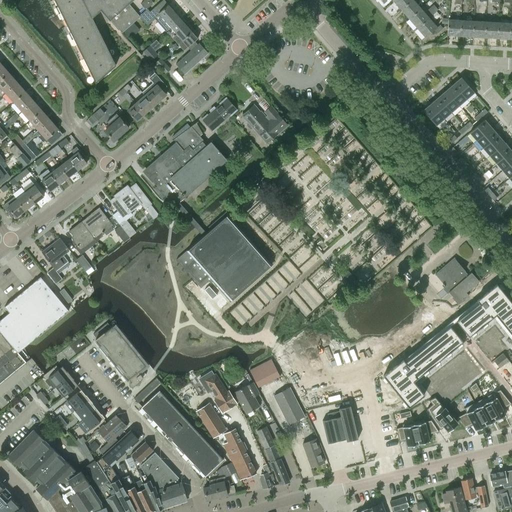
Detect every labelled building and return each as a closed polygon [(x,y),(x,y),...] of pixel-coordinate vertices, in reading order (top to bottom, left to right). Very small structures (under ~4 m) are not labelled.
[(47,0),(55,16),(58,14),(64,27),(62,29),(90,86),(95,82),(96,83),(96,82),(116,65),(92,17),(101,10),(110,21),(111,20),(122,33),(140,17),(139,15),(129,4),(133,0),(47,0)] [(144,0),(141,4),(146,10),(154,3),(151,0),(144,0)] [(164,0),(163,0),(150,12),(154,17),(166,31),(171,27),(180,18),(168,5),(164,0)] [(393,0),(401,9),(411,0),(393,0)] [(412,0),(411,0),(401,9),(409,18),(420,9),(412,0)] [(420,9),(409,18),(417,28),(428,18),(420,9)] [(149,12),(142,18),(147,23),(154,17),(150,12),(149,12)] [(180,18),(171,27),(179,36),(174,40),(184,51),(188,47),(195,41),(194,41),(198,38),(193,32),(180,18)] [(436,27),(428,18),(417,28),(425,37),(434,30),(436,33),(442,28),(439,25),(436,27)] [(448,19),(447,35),(460,36),(461,20),(448,19)] [(461,20),(460,36),(472,37),(473,21),(461,20)] [(473,21),(472,37),(485,37),(486,21),(473,21)] [(486,21),(485,37),(497,38),(498,22),(486,21)] [(498,22),(497,38),(509,39),(510,23),(498,22)] [(191,51),(176,64),(184,73),(208,53),(200,43),(198,45),(195,41),(188,47),(191,51)] [(149,46),(142,52),(144,53),(151,61),(157,56),(149,46)] [(170,69),(163,62),(159,65),(165,73),(170,69)] [(1,63),(0,64),(0,80),(9,73),(1,63)] [(0,80),(0,101),(3,99),(1,96),(5,93),(17,82),(9,73),(0,80)] [(144,95),(153,105),(162,98),(166,95),(162,90),(166,86),(155,73),(149,78),(153,82),(142,92),(144,95)] [(454,84),(466,99),(474,92),(461,78),(454,84)] [(17,82),(5,93),(13,102),(25,92),(17,82)] [(123,88),(126,93),(131,88),(128,84),(123,88)] [(446,91),(459,105),(466,99),(454,84),(446,91)] [(122,97),(126,93),(123,88),(118,93),(122,97)] [(439,97),(451,112),(459,105),(446,91),(439,97)] [(25,92),(13,102),(21,111),(33,101),(25,92)] [(136,103),(144,113),(153,105),(144,95),(136,103)] [(431,104),(443,118),(451,112),(439,97),(431,104)] [(207,115),(202,119),(213,131),(218,127),(217,126),(230,115),(230,116),(237,110),(226,98),(220,103),(220,104),(215,109),(214,107),(210,111),(211,112),(208,115),(207,115)] [(33,101),(21,111),(29,121),(41,110),(33,101)] [(136,121),(144,113),(136,103),(127,110),(136,121)] [(423,111),(436,125),(443,118),(431,104),(423,111)] [(252,129),(253,128),(254,127),(259,133),(258,133),(267,143),(287,125),(271,107),(265,112),(268,115),(266,117),(265,117),(264,118),(253,105),(242,115),(248,122),(247,123),(246,125),(249,129),(252,129)] [(100,108),(88,119),(88,120),(93,125),(105,114),(101,109),(100,108)] [(484,109),(479,114),(482,117),(487,112),(484,109)] [(41,110),(29,121),(38,130),(49,119),(41,110)] [(16,113),(11,117),(14,122),(19,117),(16,113)] [(113,141),(128,128),(115,114),(106,122),(109,126),(104,131),(113,141)] [(9,126),(14,122),(11,117),(6,122),(9,126)] [(38,130),(33,134),(35,136),(41,134),(46,140),(51,145),(52,146),(58,140),(52,134),(58,129),(49,119),(38,130)] [(484,120),(470,133),(476,140),(491,128),(484,120)] [(469,122),(464,127),(467,130),(472,125),(469,122)] [(169,151),(144,172),(159,189),(157,190),(155,192),(162,199),(165,196),(170,201),(172,203),(173,202),(173,203),(185,216),(186,215),(191,220),(196,229),(203,237),(178,260),(202,288),(210,281),(212,283),(215,280),(232,299),(270,266),(268,262),(272,258),(254,238),(252,240),(227,212),(209,227),(211,230),(207,234),(199,225),(193,218),(188,213),(179,202),(183,199),(186,196),(214,171),(227,160),(211,142),(206,146),(202,141),(203,140),(191,126),(190,127),(187,124),(172,138),(177,143),(169,151)] [(491,128),(476,140),(483,148),(497,135),(491,128)] [(12,136),(16,141),(20,137),(16,132),(12,136)] [(32,132),(27,136),(30,140),(35,136),(33,134),(32,132)] [(497,135),(483,148),(490,155),(504,143),(497,135)] [(27,136),(22,140),(24,143),(26,144),(29,141),(30,140),(27,136)] [(66,138),(57,145),(60,149),(69,142),(66,138)] [(21,145),(20,146),(28,155),(32,159),(34,159),(36,157),(40,154),(36,149),(29,141),(26,144),(24,143),(21,145)] [(504,143),(490,155),(496,163),(510,150),(504,143)] [(9,149),(13,154),(19,149),(15,144),(9,149)] [(57,145),(48,152),(51,156),(60,149),(57,145)] [(74,155),(69,160),(77,170),(86,163),(78,153),(79,152),(75,147),(71,151),(74,155)] [(17,159),(19,157),(25,164),(29,161),(23,153),(19,149),(13,154),(17,159)] [(511,152),(510,150),(496,163),(503,171),(511,162),(511,152)] [(48,152),(39,158),(42,163),(51,156),(48,152)] [(458,160),(463,166),(466,163),(461,157),(458,160)] [(37,167),(42,163),(39,158),(34,162),(37,167)] [(60,166),(68,177),(77,170),(69,160),(60,166)] [(511,162),(503,171),(509,178),(511,175),(511,162)] [(0,184),(10,177),(0,163),(0,184)] [(51,173),(59,184),(68,177),(60,166),(51,173)] [(26,168),(14,178),(17,182),(23,178),(30,173),(26,168)] [(38,177),(41,180),(49,191),(59,184),(51,173),(50,173),(48,169),(38,177)] [(31,181),(22,188),(25,192),(25,193),(33,204),(43,196),(35,185),(31,181)] [(5,184),(0,188),(3,193),(9,189),(5,184)] [(114,197),(110,201),(117,211),(112,215),(119,224),(125,220),(132,215),(129,212),(140,204),(144,209),(145,209),(148,213),(153,219),(157,215),(158,215),(150,205),(151,204),(135,184),(129,188),(127,186),(113,196),(114,197)] [(484,190),(489,196),(492,193),(488,187),(484,190)] [(23,190),(14,197),(16,199),(25,210),(33,204),(25,193),(23,190)] [(14,197),(2,206),(10,216),(12,214),(15,218),(25,210),(23,208),(16,200),(16,199),(14,197)] [(94,213),(81,223),(93,238),(101,232),(102,233),(112,225),(99,208),(93,212),(94,213)] [(125,220),(119,224),(120,226),(129,237),(135,233),(125,220)] [(96,242),(93,238),(81,223),(81,222),(69,231),(75,239),(73,240),(77,246),(75,248),(80,255),(96,242)] [(120,226),(114,230),(123,242),(128,238),(129,237),(120,226)] [(53,268),(46,273),(55,284),(62,279),(55,271),(67,262),(62,255),(68,251),(59,238),(41,252),(53,268)] [(82,256),(76,260),(85,271),(88,275),(94,271),(82,255),(82,256)] [(435,274),(446,287),(446,288),(444,289),(449,294),(449,293),(459,304),(469,295),(465,292),(478,281),(471,272),(468,275),(464,271),(465,271),(454,258),(453,258),(454,259),(436,275),(435,274)] [(494,269),(497,273),(503,268),(500,264),(494,269)] [(347,272),(342,277),(349,285),(351,283),(352,283),(354,280),(354,279),(352,278),(347,272)] [(0,383),(26,362),(18,353),(23,348),(28,344),(29,344),(68,311),(40,277),(4,307),(9,313),(3,318),(0,320),(0,383)] [(479,303),(456,321),(469,336),(493,317),(496,315),(511,335),(511,341),(511,343),(511,342),(511,303),(497,284),(483,295),(480,297),(477,300),(479,303)] [(209,286),(204,290),(212,299),(217,295),(209,286)] [(64,289),(59,292),(64,297),(68,294),(64,289)] [(106,354),(115,366),(116,366),(118,365),(123,372),(122,373),(127,380),(128,379),(130,381),(129,382),(129,383),(128,383),(128,384),(129,385),(129,386),(130,386),(131,387),(132,387),(132,386),(133,386),(135,384),(137,385),(140,380),(139,379),(145,375),(141,369),(145,365),(113,326),(110,328),(107,323),(93,335),(96,339),(95,340),(100,347),(102,345),(108,352),(106,354)] [(396,365),(383,376),(408,407),(424,395),(413,381),(462,341),(450,326),(405,362),(403,360),(402,360),(396,365)] [(323,333),(305,337),(310,360),(312,359),(313,365),(312,366),(313,371),(349,362),(348,357),(347,357),(345,351),(346,351),(343,339),(342,339),(340,333),(341,333),(340,328),(322,332),(323,333)] [(508,360),(503,353),(494,361),(499,368),(508,360)] [(273,359),(250,370),(258,388),(281,377),(273,359)] [(44,375),(42,376),(46,380),(48,378),(53,383),(50,385),(54,389),(56,387),(69,376),(67,373),(68,373),(67,372),(66,372),(64,369),(62,366),(58,369),(56,366),(52,369),(44,375)] [(211,370),(198,379),(204,387),(208,384),(212,390),(217,398),(214,400),(222,412),(236,403),(228,391),(226,392),(215,375),(214,375),(211,370)] [(69,376),(56,387),(64,397),(78,386),(73,380),(73,379),(72,379),(69,376)] [(137,403),(160,382),(156,378),(133,399),(137,403)] [(259,394),(253,382),(235,392),(246,413),(259,406),(254,397),(259,394)] [(304,416),(288,385),(280,389),(281,392),(273,396),(288,425),(304,416)] [(496,392),(484,398),(495,420),(505,415),(502,409),(507,406),(510,404),(511,404),(500,389),(499,390),(496,392)] [(81,390),(67,401),(75,410),(88,400),(86,397),(87,396),(86,395),(85,395),(81,390)] [(159,390),(140,408),(165,434),(164,435),(167,438),(168,437),(205,476),(223,459),(159,390)] [(36,395),(40,400),(44,397),(40,392),(36,395)] [(40,400),(44,405),(48,402),(44,397),(40,400)] [(432,404),(427,409),(431,416),(440,430),(442,429),(444,427),(448,431),(457,423),(435,397),(429,400),(432,404)] [(484,398),(474,403),(485,425),(495,420),(484,398)] [(88,400),(75,410),(82,420),(96,408),(92,403),(92,402),(90,403),(88,400)] [(223,444),(231,462),(236,472),(239,480),(256,473),(235,429),(227,432),(209,403),(196,411),(213,437),(218,434),(222,431),(224,433),(228,442),(223,444)] [(462,414),(456,418),(464,428),(472,424),(475,430),(485,425),(474,403),(464,408),(466,412),(462,414)] [(340,416),(322,421),(327,444),(346,439),(346,442),(358,439),(350,406),(338,409),(340,416)] [(96,408),(82,420),(90,429),(104,418),(103,418),(101,415),(102,414),(101,413),(100,414),(96,408)] [(55,418),(59,423),(63,420),(59,415),(55,418)] [(115,415),(98,431),(108,442),(99,451),(103,455),(105,454),(118,442),(114,437),(126,426),(115,415)] [(424,419),(413,422),(418,444),(429,441),(428,434),(431,434),(439,432),(431,420),(425,422),(424,419)] [(67,425),(63,420),(59,423),(63,428),(67,425)] [(402,427),(396,429),(399,441),(406,440),(407,447),(418,444),(413,422),(401,425),(402,427)] [(289,481),(274,445),(266,426),(257,431),(265,449),(279,484),(289,482),(289,481)] [(33,430),(8,456),(19,467),(21,464),(25,468),(23,471),(34,482),(37,479),(41,484),(36,489),(47,500),(48,499),(55,511),(108,511),(106,507),(104,507),(104,503),(102,503),(102,502),(81,471),(75,475),(73,473),(75,471),(33,430)] [(103,455),(96,462),(103,473),(138,440),(130,431),(118,442),(105,454),(103,455)] [(79,447),(83,444),(79,438),(75,442),(79,447)] [(311,467),(324,462),(316,439),(302,444),(311,467)] [(153,451),(145,442),(130,455),(136,466),(153,451)] [(92,443),(88,446),(94,452),(98,449),(92,443)] [(155,452),(140,465),(148,480),(148,481),(150,480),(155,491),(156,490),(158,495),(162,507),(162,508),(163,508),(167,506),(187,500),(181,482),(178,483),(176,479),(178,478),(155,452)] [(90,463),(85,466),(97,485),(113,511),(126,511),(116,492),(112,487),(94,460),(90,463)] [(226,477),(236,472),(231,462),(221,467),(216,471),(217,476),(224,474),(226,477)] [(263,489),(272,486),(270,480),(273,479),(271,474),(268,475),(268,473),(270,472),(267,464),(262,466),(262,467),(265,474),(260,475),(259,477),(263,489)] [(511,469),(489,475),(492,487),(502,485),(502,483),(506,482),(508,488),(510,487),(511,487),(511,469)] [(106,478),(110,483),(111,484),(112,487),(116,492),(126,511),(136,511),(128,496),(123,486),(114,471),(106,478)] [(128,475),(121,478),(125,485),(123,486),(128,496),(136,511),(146,511),(138,493),(133,484),(132,482),(128,475)] [(229,480),(226,481),(225,476),(209,480),(210,486),(204,488),(207,500),(227,495),(235,493),(234,485),(230,486),(229,480)] [(471,478),(461,481),(466,498),(466,499),(475,497),(478,497),(478,498),(479,501),(480,504),(480,508),(483,507),(488,506),(487,501),(484,485),(473,488),(471,478)] [(141,479),(133,484),(138,493),(146,511),(149,511),(155,510),(148,492),(143,483),(144,483),(144,482),(143,483),(141,479)] [(144,483),(143,483),(148,492),(155,510),(156,511),(163,509),(163,508),(162,508),(162,507),(155,491),(150,480),(148,481),(148,480),(144,482),(144,483)] [(0,511),(26,511),(23,506),(22,505),(20,506),(18,503),(13,508),(11,506),(7,502),(12,497),(11,496),(12,495),(11,494),(0,482),(0,511)] [(451,511),(466,511),(460,487),(449,490),(449,492),(441,495),(444,503),(449,502),(451,511)] [(508,488),(493,491),(498,510),(511,506),(511,493),(510,487),(508,488)] [(405,497),(390,502),(392,511),(408,511),(407,507),(408,507),(405,497)] [(383,511),(379,503),(366,508),(361,510),(361,511),(383,511)]
